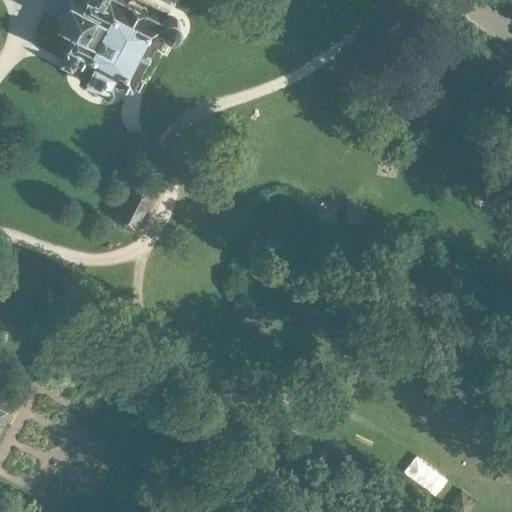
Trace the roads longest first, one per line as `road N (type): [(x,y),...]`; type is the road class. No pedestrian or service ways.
road 1 (track): [(394,0),(277,84),(184,117),(163,156),(164,209),(140,250),(83,258),(40,245)]
road 2 (track): [(0,232),(40,245),(197,370),(218,396),(221,442),(195,511)]
